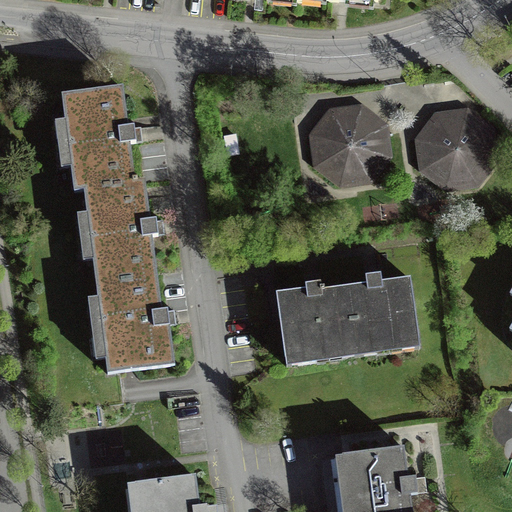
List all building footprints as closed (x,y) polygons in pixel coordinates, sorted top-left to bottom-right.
[(297,0),(378,10),(379,0),(297,0)] [(78,192),(141,183),(129,97),(66,106),(78,192)] [(391,132),(363,112),(332,116),(311,140),(314,175),(339,192),(373,193),(394,165),(391,132)] [(471,116),(436,120),(417,143),(421,178),(447,200),(481,195),(497,170),(494,137),(471,116)] [(91,278),(154,269),(141,183),(78,192),(91,278)] [(154,269),(91,278),(106,381),(168,372),(154,269)] [(411,280),(345,288),(354,356),(420,348),(411,280)] [(283,365),(354,356),(345,288),(275,296),(283,365)] [(416,511),(407,450),(343,460),(350,511),(416,511)] [(208,511),(204,480),(139,490),(142,511),(208,511)]
